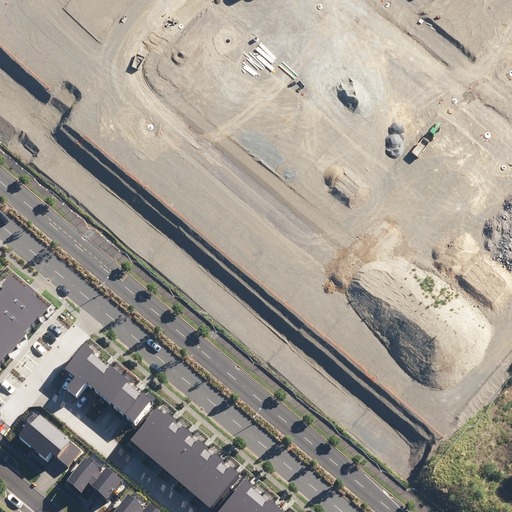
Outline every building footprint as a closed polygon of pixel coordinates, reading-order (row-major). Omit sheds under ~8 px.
[(107,0),(70,0),(92,19),(107,0)] [(255,0),(222,0),(241,16),(255,0)] [(307,20),(282,0),(268,0),(249,24),(281,51),(307,20)] [(495,0),(447,0),(436,13),(463,37),(495,0)] [(216,40),(185,15),(156,50),(187,76),(216,40)] [(335,42),(315,25),(289,56),(309,73),(335,42)] [(246,69),(225,49),(195,82),(217,101),(246,69)] [(371,79),(340,53),(314,82),(346,109),(371,79)] [(284,104),(252,77),(226,108),(258,135),(284,104)] [(413,113),(381,85),(354,115),(387,144),(413,113)] [(316,131),(294,111),(264,143),(286,163),(316,131)] [(460,137),(442,122),(401,169),(419,185),(460,137)] [(360,175),(320,141),(293,171),(333,205),(360,175)] [(406,197),(388,181),(347,229),(365,244),(406,197)] [(0,364),(48,307),(10,276),(0,288),(0,364)] [(90,387),(136,426),(154,404),(88,348),(67,373),(76,381),(68,391),(78,400),(90,387)] [(161,409),(129,446),(207,511),(210,511),(241,477),(161,409)] [(22,439),(48,462),(53,455),(68,467),(82,451),(41,416),(22,439)] [(82,495),(90,486),(108,501),(124,484),(109,471),(105,475),(88,461),(68,483),(82,495)] [(282,511),(241,477),(210,511),(282,511)] [(159,511),(152,506),(147,511),(129,496),(116,511),(159,511)]
